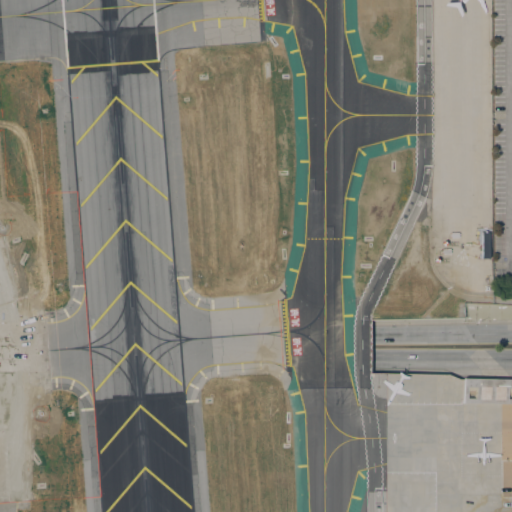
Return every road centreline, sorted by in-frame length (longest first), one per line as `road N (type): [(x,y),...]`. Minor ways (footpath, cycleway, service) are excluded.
road 1 (primary): [(511,332),(371,334)]
road 2 (primary): [(372,358),(511,358)]
